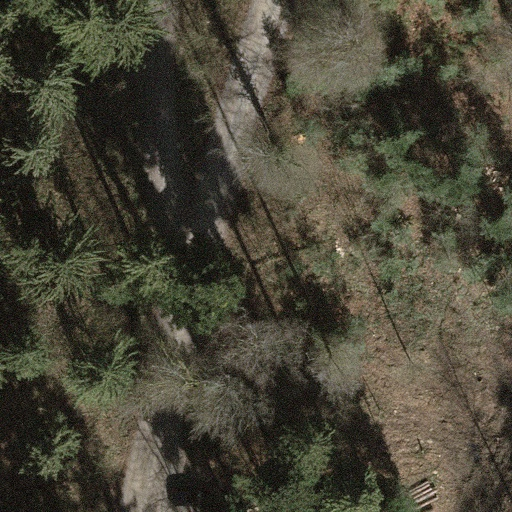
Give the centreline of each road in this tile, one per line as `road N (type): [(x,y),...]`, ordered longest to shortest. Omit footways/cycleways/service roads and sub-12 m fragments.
road 1 (unclassified): [(156,511),(196,301),(281,0)]
road 2 (track): [(196,301),(161,0)]
